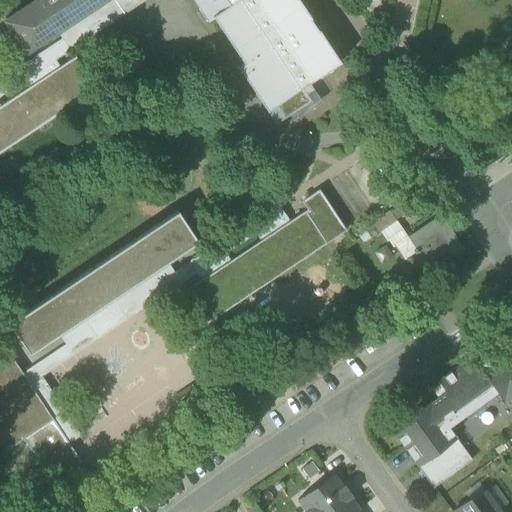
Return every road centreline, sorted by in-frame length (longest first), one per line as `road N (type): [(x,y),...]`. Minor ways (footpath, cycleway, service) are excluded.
road 1 (residential): [(507,300),(330,417)]
road 2 (residential): [(330,417),(190,511)]
